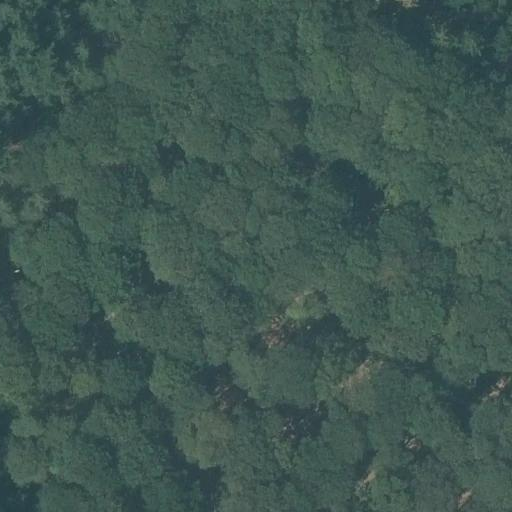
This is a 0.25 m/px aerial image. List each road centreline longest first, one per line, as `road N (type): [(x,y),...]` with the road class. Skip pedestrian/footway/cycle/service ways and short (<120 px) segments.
road 1 (track): [(511,174),(448,112),(242,2),(171,0)]
road 2 (track): [(0,168),(246,0)]
